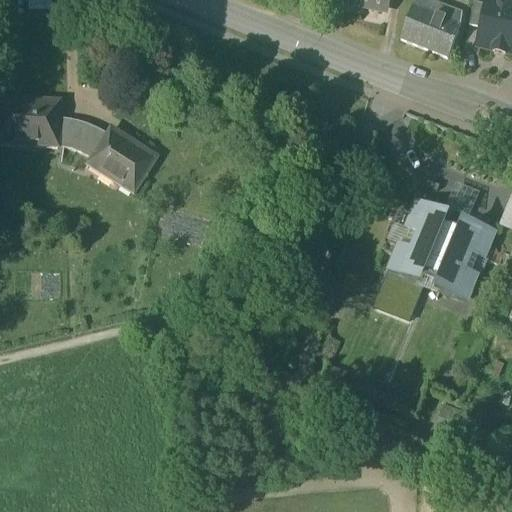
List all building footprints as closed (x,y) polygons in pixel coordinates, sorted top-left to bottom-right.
[(361,10),(381,15),(386,12),(388,0),(347,0),(347,4),(359,6),(361,10)] [(416,0),(412,10),(436,19),(438,14),(448,18),(450,14),(416,0)] [(506,56),(511,56),(511,7),(506,7),(504,3),(490,0),(487,3),(486,8),(481,32),(477,49),(493,53),(492,55),(506,57),(506,56)] [(469,29),(481,32),(486,8),(474,6),(469,29)] [(399,44),(448,63),(461,28),(452,25),(454,20),(448,18),(438,14),(436,19),(412,10),(399,44)] [(452,25),(461,28),(462,18),(450,14),(448,18),(454,20),(452,25)] [(0,147),(19,148),(19,138),(58,140),(59,123),(59,105),(0,102),(0,147)] [(57,149),(76,153),(82,131),(59,123),(58,140),(57,149)] [(76,153),(93,161),(107,139),(82,131),(76,153)] [(112,184),(133,198),(157,161),(111,132),(107,139),(93,161),(117,177),(112,184)] [(19,148),(57,149),(58,140),(19,138),(19,148)] [(88,168),(112,184),(117,177),(93,161),(88,168)] [(443,223),(419,213),(410,235),(418,238),(412,255),(404,252),(395,274),(419,283),(422,275),(444,283),(440,292),(464,301),(473,279),(465,276),(471,260),(479,263),(488,241),(465,231),(461,241),(457,239),(459,235),(444,229),(443,233),(439,232),(443,223)] [(246,283),(255,308),(285,298),(277,272),(246,283)] [(419,283),(395,274),(380,311),(417,326),(432,289),(419,283)] [(430,429),(452,438),(458,425),(435,416),(430,429)]
